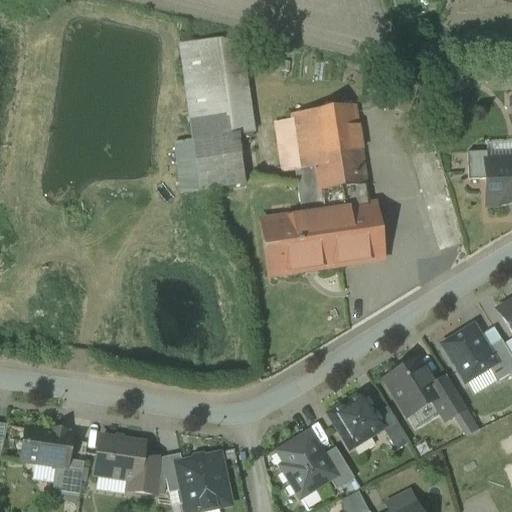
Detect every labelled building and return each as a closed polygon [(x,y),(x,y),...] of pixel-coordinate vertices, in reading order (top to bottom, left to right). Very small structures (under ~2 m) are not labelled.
[(231,136),(218,41),(179,46),(200,197),(222,193),(221,189),(245,185),(238,135),(231,136)] [(416,94),(391,86),(384,110),(409,117),(416,94)] [(354,107),(291,116),(291,120),(298,171),(314,169),(321,215),(329,267),(381,259),(374,207),(369,208),(354,107)] [(291,120),(275,123),(282,173),(298,171),(291,120)] [(467,181),(485,181),(484,163),(486,163),(486,154),(466,154),(467,181)] [(511,161),(486,163),(484,163),(485,181),(486,206),(498,206),(498,207),(511,206),(511,161)] [(321,215),(269,222),(276,275),(329,267),(321,215)] [(511,303),(497,312),(511,336),(511,303)] [(472,328),(441,347),(464,384),(487,370),(495,365),(486,350),(472,328)] [(511,375),(511,360),(500,341),(486,350),(495,365),(487,370),(497,385),(511,375)] [(416,362),(385,381),(407,417),(433,401),(438,398),(432,388),(416,362)] [(465,409),(446,379),(432,388),(438,398),(433,401),(445,422),(465,409)] [(363,395),(328,416),(349,450),(381,430),(384,428),(376,415),(363,395)] [(397,425),(387,408),(376,415),(384,428),(381,430),(384,434),(397,425)] [(397,425),(384,434),(392,447),(406,439),(397,425)] [(52,435),(26,431),(21,462),(65,469),(66,461),(70,437),(65,436),(65,434),(52,433),(52,435)] [(308,435),(278,454),(285,466),(281,469),(299,499),(329,481),(334,478),(321,457),(308,435)] [(143,446),(100,440),(94,476),(128,481),(137,482),(141,460),(143,446)] [(353,480),(335,449),(321,457),(334,478),(329,481),(335,491),(353,480)] [(179,455),(160,460),(165,481),(168,495),(182,492),(176,466),(181,464),(179,455)] [(181,464),(176,466),(182,492),(185,511),(200,511),(229,506),(218,457),(181,464)] [(160,458),(146,461),(141,460),(137,482),(128,481),(126,492),(155,497),(157,483),(165,481),(160,460),(160,458)] [(84,464),(66,461),(65,469),(62,487),(80,490),(84,464)] [(80,490),(62,487),(61,496),(79,499),(80,490)] [(366,511),(358,495),(341,503),(345,511),(366,511)]
